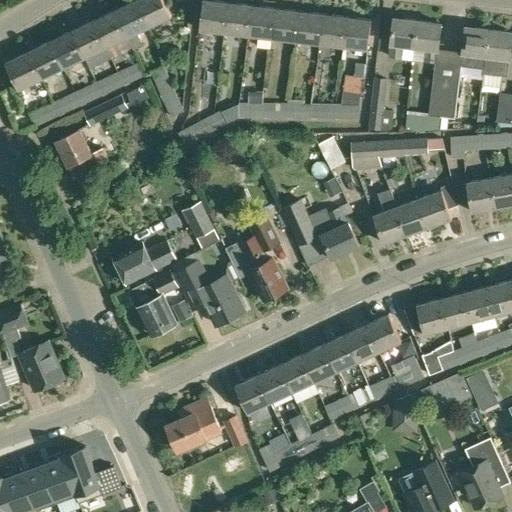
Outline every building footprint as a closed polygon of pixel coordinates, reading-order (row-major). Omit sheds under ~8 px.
[(137,29),(147,24),(135,0),(128,0),(113,7),(126,35),(127,34),(134,49),(144,44),(137,29)] [(135,0),(147,24),(170,13),(163,0),(135,0)] [(223,31),(227,1),(221,0),(202,0),(199,28),(223,31)] [(247,34),(251,4),(227,1),(223,31),(247,34)] [(271,37),(274,6),(251,4),(247,34),(271,37)] [(294,40),(298,9),(274,6),(271,37),(294,40)] [(104,45),(126,35),(113,7),(91,18),(104,45)] [(318,43),(322,12),(298,9),(294,40),(318,43)] [(342,46),(346,15),(322,12),(318,43),(342,46)] [(366,49),(370,18),(346,15),(342,46),(366,49)] [(412,46),(416,19),(392,17),(389,43),(390,43),(388,55),(400,57),(402,44),(412,46)] [(83,56),(104,45),(91,18),(70,28),(83,56)] [(416,19),(412,46),(425,47),(423,59),(435,61),(436,61),(437,48),(440,22),(416,19)] [(460,51),(459,64),(462,64),(471,65),(483,67),(488,28),(464,25),(460,51)] [(61,66),(83,56),(70,28),(48,39),(61,66)] [(488,28),(483,67),(484,67),(483,73),(506,76),(511,31),(488,28)] [(39,76),(61,66),(48,39),(26,49),(39,76)] [(17,87),(39,76),(26,49),(4,60),(17,87)] [(119,71),(125,84),(146,74),(140,61),(119,71)] [(161,93),(174,88),(164,65),(151,71),(161,93)] [(125,84),(119,71),(97,81),(103,94),(125,84)] [(343,90),(361,93),(364,76),(346,73),(343,90)] [(380,129),(392,128),(394,109),(384,108),(388,77),(375,76),(369,127),(380,129)] [(429,112),(429,114),(440,116),(445,77),(433,76),(429,112)] [(445,77),(440,116),(441,116),(448,117),(455,118),(460,79),(445,77)] [(103,94),(97,81),(75,92),(81,105),(95,98),(103,94)] [(287,117),(312,118),(312,103),(315,85),(307,83),(305,99),(289,99),(289,96),(287,96),(287,103),(287,117)] [(176,93),(174,88),(161,93),(171,116),(184,110),(181,105),(176,93)] [(511,92),(500,91),(497,120),(511,121),(511,92)] [(81,105),(75,92),(53,101),(60,115),(81,105)] [(91,125),(95,123),(128,107),(122,93),(84,111),(91,125)] [(60,115),(53,101),(30,112),(36,126),(60,115)] [(267,103),(239,102),(239,104),(239,117),(267,117),(267,103)] [(287,103),(267,103),(267,117),(287,117),(287,103)] [(337,103),(312,103),(312,118),(337,118),(337,103)] [(337,103),(337,118),(360,118),(360,103),(337,103)] [(239,104),(223,111),(228,122),(237,117),(239,116),(239,104)] [(406,109),(404,127),(416,129),(438,127),(440,116),(429,114),(429,112),(406,109)] [(207,133),(228,122),(222,110),(200,121),(207,133)] [(178,133),(185,145),(207,133),(200,121),(178,133)] [(90,153),(78,128),(49,141),(56,156),(61,153),(66,164),(74,178),(110,159),(103,146),(90,153)] [(485,134),(486,148),(511,147),(511,132),(485,134)] [(486,148),(485,134),(451,136),(452,158),(464,157),(464,150),(486,148)] [(328,162),(343,154),(333,135),(318,143),(328,162)] [(404,139),(405,154),(429,152),(428,138),(404,139)] [(378,141),(379,155),(405,154),(404,139),(378,141)] [(229,140),(228,163),(246,164),(247,141),(229,140)] [(379,155),(378,141),(352,142),(352,157),(355,165),(381,163),(379,155)] [(495,208),(511,204),(511,172),(490,176),(495,208)] [(471,212),(495,208),(490,176),(466,181),(471,212)] [(395,205),(397,204),(391,188),(378,192),(384,209),(372,214),(383,243),(406,235),(395,205)] [(417,197),(428,226),(451,218),(439,188),(417,197)] [(406,235),(428,226),(417,197),(397,204),(395,205),(406,235)] [(300,198),(280,207),(297,244),(317,235),(300,198)] [(220,239),(202,200),(183,209),(196,237),(198,237),(203,247),(220,239)] [(332,255),(358,242),(339,204),(326,211),(333,226),(321,232),(332,255)] [(282,241),(269,214),(249,224),(253,234),(240,241),(239,239),(225,247),(240,278),(248,274),(254,287),(257,286),(262,297),(286,286),(271,256),(268,257),(264,250),(282,241)] [(0,269),(16,263),(1,228),(0,228),(0,226),(0,269)] [(175,257),(166,238),(145,248),(141,240),(112,254),(125,282),(154,268),(154,267),(175,257)] [(210,282),(199,260),(194,252),(172,263),(174,268),(194,307),(205,301),(216,323),(245,308),(227,274),(210,282)] [(165,332),(166,325),(175,321),(160,292),(177,284),(169,269),(143,281),(151,297),(136,304),(150,333),(152,332),(159,335),(165,332)] [(493,314),(511,309),(511,292),(508,278),(485,284),(493,314)] [(470,320),(493,314),(485,284),(462,290),(470,320)] [(447,327),(470,320),(462,290),(439,296),(447,327)] [(423,333),(447,327),(439,296),(415,302),(423,333)] [(185,298),(172,305),(180,321),(193,314),(185,298)] [(7,342),(21,337),(18,328),(30,323),(29,320),(30,320),(23,304),(0,313),(0,324),(2,331),(7,342)] [(379,349),(401,339),(388,311),(365,322),(379,349)] [(357,359),(379,349),(365,322),(344,332),(357,359)] [(511,328),(501,332),(506,345),(511,343),(511,328)] [(335,370),(357,359),(344,332),(322,342),(335,370)] [(506,345),(501,332),(499,333),(479,341),(484,354),(506,345)] [(36,389),(64,377),(48,340),(20,352),(36,389)] [(479,341),(456,350),(461,362),(484,354),(479,341)] [(313,380),(335,370),(322,342),(300,352),(313,380)] [(430,375),(461,362),(456,350),(447,353),(439,357),(436,349),(422,355),(430,375)] [(0,401),(11,398),(2,366),(4,365),(0,350),(0,401)] [(292,390),(313,380),(300,352),(279,363),(292,390)] [(392,376),(398,389),(424,377),(415,356),(402,361),(405,370),(392,376)] [(270,400),(292,390),(279,363),(257,373),(270,400)] [(476,392),(490,386),(483,370),(468,376),(476,392)] [(416,405),(437,396),(466,383),(461,371),(410,393),(416,405)] [(248,411),(270,400),(257,373),(235,383),(248,411)] [(392,376),(371,385),(377,399),(398,389),(392,376)] [(377,399),(371,385),(348,396),(354,409),(377,399)] [(354,409),(348,396),(325,406),(331,419),(354,409)] [(206,439),(223,432),(208,398),(178,410),(180,418),(166,424),(177,449),(206,437),(206,439)] [(235,447),(250,439),(237,414),(223,420),(235,447)] [(318,447),(340,436),(333,423),(312,434),(318,447)] [(297,458),(318,447),(312,434),(291,444),(297,458)] [(476,508),(503,495),(491,469),(502,464),(491,437),(466,448),(473,465),(459,472),(476,508)] [(270,471),(297,458),(291,444),(276,452),(271,442),(259,447),(270,471)] [(86,446),(63,454),(76,491),(76,492),(77,493),(98,485),(103,496),(115,492),(107,468),(95,473),(86,446)] [(62,457),(43,463),(56,498),(76,491),(63,454),(61,454),(62,457)] [(443,511),(441,505),(453,500),(436,462),(414,472),(421,486),(405,494),(410,505),(407,511),(443,511)] [(35,505),(56,498),(43,463),(23,471),(35,505)] [(16,511),(35,505),(23,471),(3,478),(15,511),(16,511)] [(371,476),(373,480),(378,490),(379,490),(383,498),(389,494),(378,472),(371,476)] [(0,511),(15,511),(3,478),(2,476),(0,476),(0,511)] [(366,498),(378,490),(373,480),(359,487),(366,498)] [(274,487),(263,492),(268,503),(279,498),(274,487)] [(374,511),(367,500),(347,511),(374,511)] [(231,511),(227,503),(210,511),(231,511)]
